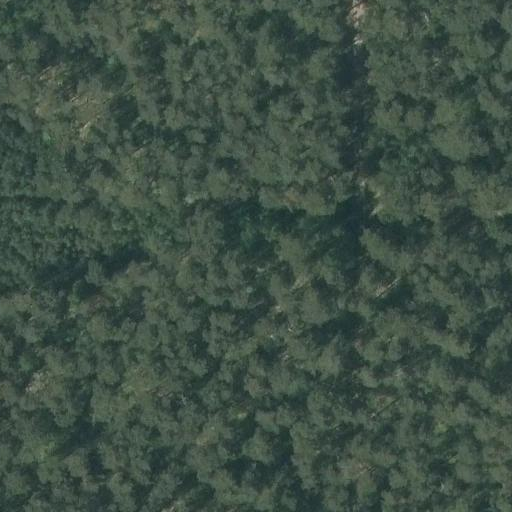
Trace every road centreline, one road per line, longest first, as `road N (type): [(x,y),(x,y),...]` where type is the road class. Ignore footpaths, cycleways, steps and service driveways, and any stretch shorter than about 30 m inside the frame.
road 1 (track): [(511,210),(0,192)]
road 2 (track): [(353,0),(355,511)]
